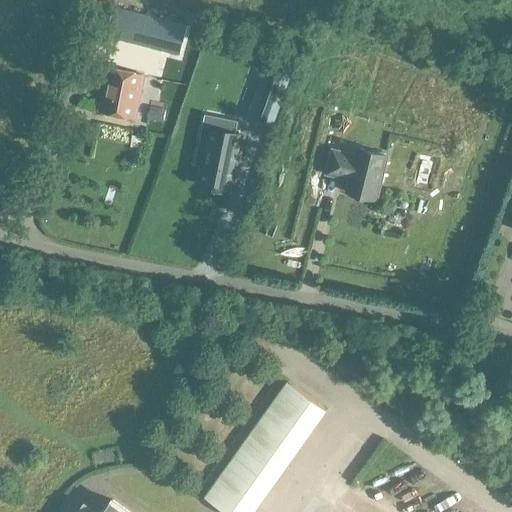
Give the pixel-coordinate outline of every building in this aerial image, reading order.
[(106,38),(180,56),(187,27),(113,8),(106,38)] [(195,29),(189,51),(199,54),(206,33),(195,29)] [(285,63),(298,67),(300,59),(288,55),(285,63)] [(293,70),(267,61),(248,117),(274,126),(293,70)] [(143,76),(109,69),(100,112),(135,119),(143,76)] [(306,77),(300,98),(361,114),(366,93),(306,77)] [(163,122),(166,110),(150,107),(147,119),(163,122)] [(424,122),(420,142),(433,145),(437,124),(424,122)] [(233,192),(244,137),(209,129),(198,185),(213,188),(213,189),(220,191),(220,189),(233,192)] [(442,133),(439,149),(477,157),(481,141),(442,133)] [(357,155),(335,150),(330,173),(350,178),(347,190),(377,198),(387,156),(358,149),(357,155)] [(225,511),(227,498),(228,498),(226,498),(231,469),(234,470),(240,439),(237,439),(240,423),(173,410),(170,426),(167,425),(162,456),(164,456),(159,485),(156,484),(151,511),(225,511)] [(378,477),(400,448),(381,434),(359,464),(378,477)] [(0,470),(3,471),(8,443),(0,441),(0,470)]
